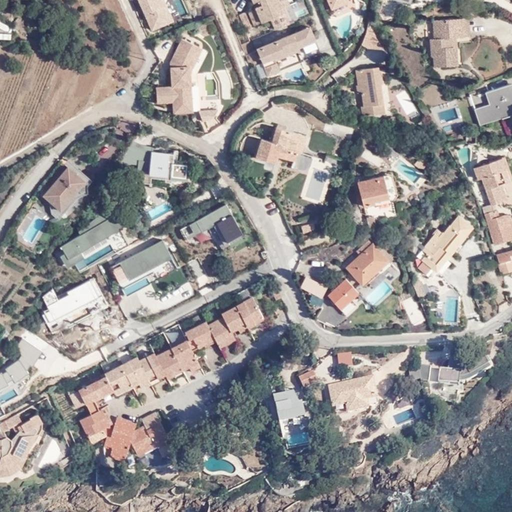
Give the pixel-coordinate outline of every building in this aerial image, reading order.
[(163,0),(140,0),(152,28),(172,20),(163,0)] [(234,0),(224,0),(228,9),(237,6),(234,0)] [(255,25),(285,12),(279,0),(252,0),(254,2),(259,0),(260,0),(262,4),(249,10),(255,25)] [(279,0),(285,12),(286,14),(291,11),(286,0),(279,0)] [(340,11),(355,5),(352,0),(345,0),(337,4),(340,11)] [(252,28),(245,12),(239,14),(246,31),(252,28)] [(464,38),(462,18),(434,19),(435,38),(431,38),(432,57),(434,57),(435,66),(458,65),(457,48),(452,45),(451,38),(456,38),(464,38)] [(274,58),(301,46),(315,40),(316,40),(310,26),(257,49),(263,63),(269,76),(279,71),(274,58)] [(188,98),(187,87),(190,87),(189,72),(188,64),(197,46),(181,38),(169,64),(170,87),(156,87),(156,102),(172,102),(172,105),(185,105),(185,98),(188,98)] [(315,40),(301,46),(305,56),(318,49),(315,40)] [(188,64),(189,72),(201,48),(197,46),(188,64)] [(416,72),(428,68),(426,62),(414,67),(416,72)] [(263,78),(269,76),(263,63),(258,65),(263,78)] [(385,113),(383,103),(378,103),(376,88),(381,87),(377,66),(356,69),(359,84),(357,84),(358,92),(362,92),(364,106),(361,106),(363,116),(385,113)] [(226,67),(217,70),(224,93),(234,90),(226,67)] [(203,81),(195,83),(207,128),(225,123),(223,113),(223,112),(218,92),(207,95),(203,81)] [(508,108),(511,106),(511,83),(486,93),(489,103),(475,108),(480,123),(502,116),(502,117),(510,115),(508,108)] [(191,113),(190,87),(187,87),(188,98),(185,98),(185,105),(172,105),(172,113),(191,113)] [(406,112),(415,109),(407,89),(399,92),(406,112)] [(293,150),(298,133),(277,127),(273,141),(262,138),(257,157),(276,162),(278,157),(279,153),(283,155),(283,158),(295,161),(298,151),(293,150)] [(303,134),(298,133),(293,150),(298,151),(303,134)] [(151,147),(131,141),(121,155),(133,160),(138,162),(150,162),(151,152),(151,147)] [(486,156),(489,149),(477,143),(473,154),(475,160),(486,156)] [(174,154),(151,152),(150,162),(138,162),(136,182),(155,184),(155,177),(185,180),(187,164),(173,164),(174,154)] [(482,178),(491,202),(492,204),(495,203),(504,200),(506,206),(511,204),(511,174),(506,156),(489,162),(477,166),(475,167),(480,179),(482,178)] [(475,160),(477,166),(489,162),(486,156),(475,160)] [(76,174),(79,170),(71,163),(68,167),(76,174)] [(91,180),(79,170),(76,174),(68,167),(44,196),(63,213),(91,180)] [(383,175),(358,182),(364,205),(376,202),(376,200),(389,197),(383,175)] [(151,216),(171,208),(167,200),(148,208),(151,216)] [(491,202),(480,206),(482,213),(496,208),(495,203),(492,204),(491,202)] [(107,207),(101,203),(97,209),(102,213),(107,207)] [(227,204),(179,230),(186,241),(213,226),(225,247),(245,237),(227,204)] [(496,208),(482,213),(492,244),(511,238),(504,213),(498,215),(496,208)] [(107,218),(101,215),(79,231),(81,235),(59,247),(63,254),(59,256),(67,269),(85,259),(82,253),(129,226),(120,211),(107,218)] [(367,217),(370,227),(375,224),(373,215),(367,217)] [(40,232),(44,218),(36,216),(31,230),(40,232)] [(285,218),(275,223),(280,232),(290,227),(285,218)] [(453,229),(450,227),(443,234),(442,234),(439,238),(435,235),(424,249),(429,253),(419,266),(424,272),(425,271),(429,275),(432,277),(436,277),(440,275),(446,268),(438,261),(446,252),(449,254),(471,227),(462,219),(456,226),(453,229)] [(307,223),(310,229),(319,225),(317,220),(307,223)] [(360,255),(372,244),(369,240),(357,250),(360,255)] [(173,260),(163,241),(111,267),(120,287),(173,260)] [(372,243),(372,244),(360,255),(347,267),(363,283),(388,260),(372,243)] [(511,249),(497,254),(503,273),(511,269),(511,249)] [(382,282),(377,276),(369,282),(374,288),(382,282)] [(57,296),(53,288),(42,297),(48,309),(43,311),(44,313),(42,314),(52,334),(110,307),(94,278),(57,296)] [(328,287),(306,278),(300,289),(323,299),(328,287)] [(360,294),(346,278),(326,296),(345,317),(356,307),(352,302),(360,294)] [(153,284),(120,299),(128,316),(160,301),(153,284)] [(281,297),(278,290),(273,293),(277,300),(281,297)] [(252,298),(236,306),(245,323),(248,328),(255,324),(253,320),(261,315),(252,298)] [(245,323),(236,306),(233,308),(230,302),(222,307),(224,312),(221,314),(223,317),(230,331),(245,323)] [(263,319),(261,315),(253,320),(255,324),(263,319)] [(223,317),(207,325),(215,339),(217,343),(226,338),(228,343),(234,339),(230,331),(223,317)] [(185,333),(189,340),(193,338),(198,348),(215,339),(207,325),(206,322),(185,333)] [(8,333),(4,330),(0,335),(5,338),(8,333)] [(189,340),(187,341),(192,351),(198,348),(193,338),(189,340)] [(217,343),(219,347),(228,343),(226,338),(217,343)] [(43,352),(22,339),(14,351),(22,357),(19,360),(5,369),(6,372),(2,374),(1,372),(0,372),(0,390),(9,386),(8,384),(13,381),(14,384),(29,374),(27,370),(32,366),(43,352)] [(187,341),(171,349),(182,370),(189,367),(198,362),(192,351),(187,341)] [(165,375),(167,378),(182,370),(171,349),(156,357),(165,375)] [(351,351),(337,353),(338,367),(353,365),(351,351)] [(148,379),(150,383),(165,375),(156,357),(154,353),(138,361),(148,379)] [(441,369),(440,382),(440,383),(460,386),(465,378),(469,378),(490,366),(483,353),(461,365),(449,363),(449,370),(441,369)] [(137,357),(122,365),(131,383),(137,380),(139,383),(148,379),(138,361),(137,357)] [(198,362),(189,367),(192,371),(200,367),(198,362)] [(418,364),(421,380),(431,381),(432,367),(432,364),(418,364)] [(122,365),(104,374),(115,394),(115,395),(132,386),(131,383),(122,365)] [(298,374),(305,388),(319,381),(312,367),(298,374)] [(432,367),(431,381),(440,382),(441,369),(432,367)] [(85,404),(91,415),(99,411),(95,404),(115,394),(104,374),(101,376),(102,378),(79,390),(80,391),(70,396),(76,408),(85,404)] [(372,374),(327,384),(332,407),(344,404),(346,411),(366,406),(365,402),(378,400),(372,374)] [(148,379),(139,383),(141,387),(150,383),(148,379)] [(303,405),(302,399),(299,400),(294,389),(273,394),(275,402),(267,404),(271,421),(279,420),(280,422),(306,417),(303,405)] [(91,415),(80,420),(89,436),(101,430),(103,428),(112,424),(107,413),(104,414),(102,409),(99,411),(91,415)] [(158,448),(170,442),(155,413),(142,420),(145,426),(134,432),(131,441),(137,455),(157,445),(158,448)] [(365,437),(365,422),(356,421),(356,414),(343,414),(342,437),(365,437)] [(16,417),(15,415),(1,421),(5,429),(11,426),(21,421),(20,418),(16,417)] [(23,423),(21,421),(11,426),(19,431),(25,428),(27,433),(41,427),(42,425),(37,416),(23,423)] [(113,446),(112,449),(127,453),(131,441),(134,432),(136,424),(117,418),(114,424),(111,437),(107,436),(106,439),(105,444),(113,446)] [(111,437),(114,424),(112,424),(103,428),(107,436),(111,437)] [(33,438),(29,447),(41,427),(27,433),(29,438),(33,438)] [(101,430),(89,436),(92,443),(105,437),(101,430)] [(264,440),(262,432),(254,434),(256,442),(264,440)] [(0,439),(0,442),(1,457),(4,455),(5,455),(6,454),(7,454),(12,448),(12,440),(6,436),(5,438),(3,438),(0,439)] [(0,479),(7,479),(17,472),(29,447),(33,438),(29,438),(15,438),(12,448),(10,454),(7,454),(6,454),(5,455),(5,459),(1,458),(0,459),(0,479)] [(173,449),(170,442),(158,448),(161,455),(173,449)] [(127,453),(112,449),(111,455),(125,460),(127,453)]
